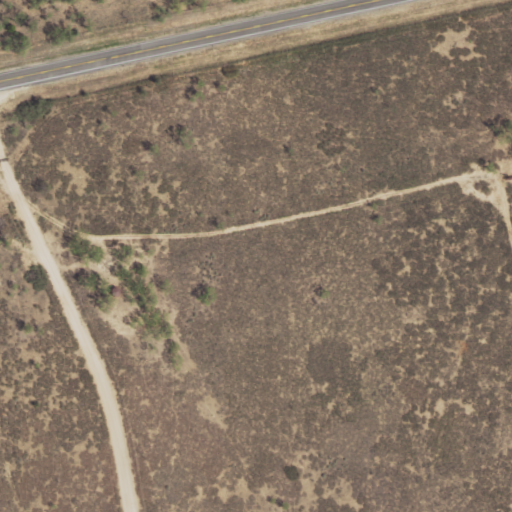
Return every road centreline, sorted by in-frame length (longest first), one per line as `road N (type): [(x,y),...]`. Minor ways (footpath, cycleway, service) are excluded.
road 1 (secondary): [(0,80),(364,0)]
road 2 (residential): [(103,511),(68,363),(29,258),(0,233)]
